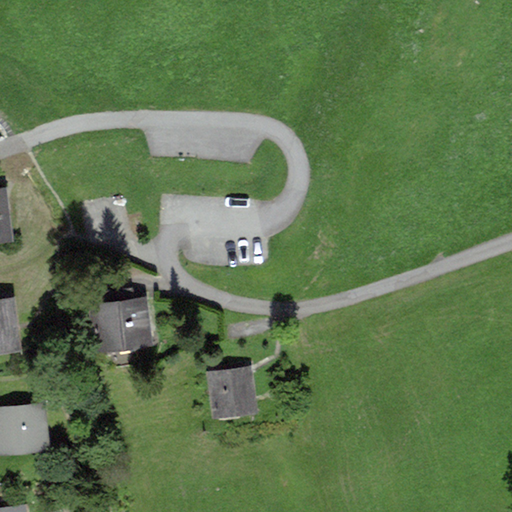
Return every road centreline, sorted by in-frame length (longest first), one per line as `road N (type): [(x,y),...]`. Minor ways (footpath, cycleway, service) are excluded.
road 1 (residential): [(187,284),(168,261),(173,224),(191,215),(263,218),(287,209),(299,169),(280,132),(139,118),(68,125),(0,148)]
road 2 (residential): [(187,284),(244,304),(306,308),(511,239)]
